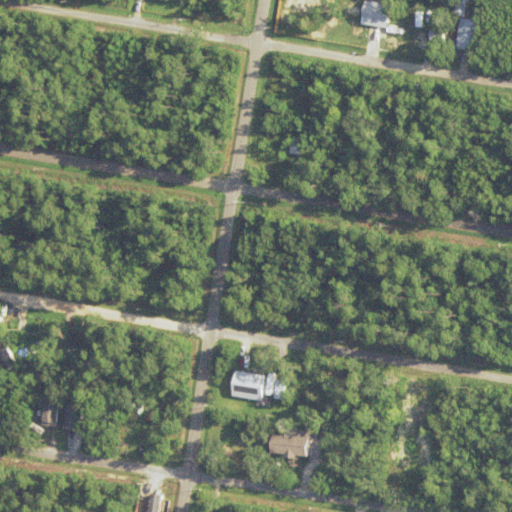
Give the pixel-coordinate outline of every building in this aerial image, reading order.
[(181,4),(180,10),(175,9),(177,0),(184,0),(183,5),(181,4)] [(364,22),(367,0),(374,0),(393,3),(389,26),(364,22)] [(456,13),(458,2),(468,3),(467,15),(456,13)] [(168,8),(167,13),(149,10),(150,4),(155,5),(155,3),(163,5),(162,7),(168,8)] [(459,46),(463,16),(481,18),(477,48),(459,46)] [(432,41),(433,27),(447,27),(446,41),(432,41)] [(81,115),(89,103),(104,113),(96,125),(81,115)] [(391,112),(398,111),(402,141),(396,142),(391,112)] [(292,151),(296,135),(307,137),(303,154),(292,151)] [(285,152),(284,159),(279,158),(281,137),(286,138),(285,144),(287,144),(286,152),(285,152)] [(0,348),(0,327),(19,364),(10,369),(0,348)] [(75,357),(76,351),(87,353),(86,359),(75,357)] [(22,364),(20,360),(23,358),(22,357),(29,353),(30,354),(34,352),(37,356),(22,364)] [(246,397),(235,395),(239,376),(248,377),(249,371),(259,373),(258,379),(268,381),(266,394),(247,391),(246,397)] [(277,398),(280,379),(289,381),(286,400),(277,398)] [(69,423),(71,399),(88,400),(86,424),(69,423)] [(47,420),(49,400),(63,401),(61,421),(47,420)] [(440,417),(442,401),(453,403),(451,418),(440,417)] [(318,436),(319,427),(327,428),(325,437),(318,436)] [(300,454),(299,457),(289,456),(289,453),(275,451),(277,433),(313,437),(311,455),(300,454)] [(156,504),(155,509),(152,508),(151,511),(145,511),(146,510),(145,510),(147,503),(149,503),(150,499),(154,500),(154,503),(156,504)]
